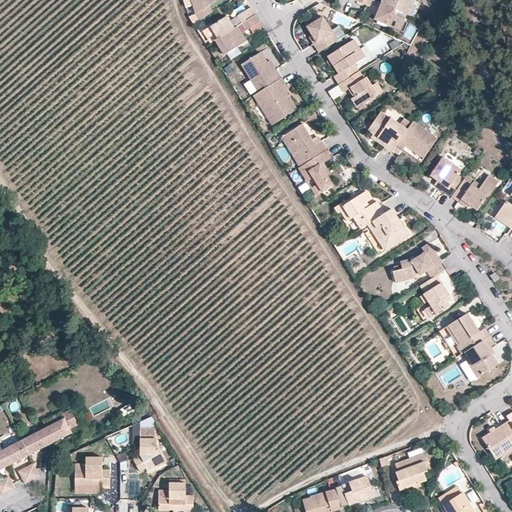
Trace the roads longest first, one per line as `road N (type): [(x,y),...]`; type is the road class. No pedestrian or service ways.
road 1 (track): [(0,190),(48,268),(236,511)]
road 2 (residential): [(273,20),(356,153),(436,210)]
road 3 (residential): [(511,386),(454,427),(505,511)]
road 4 (residential): [(436,210),(511,337)]
